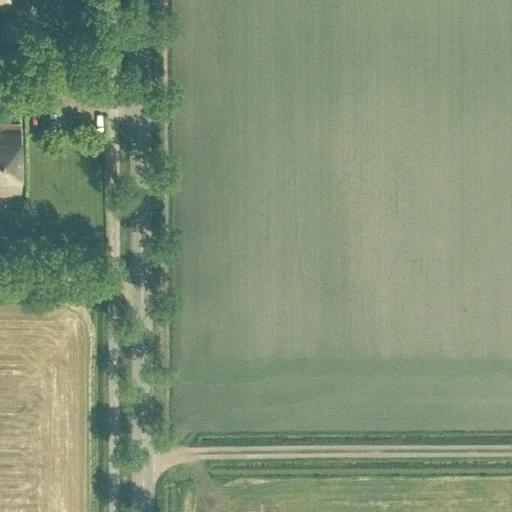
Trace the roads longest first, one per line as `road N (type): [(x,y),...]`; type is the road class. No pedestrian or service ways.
road 1 (tertiary): [(141,511),(138,0)]
road 2 (track): [(141,461),(511,456)]
road 3 (track): [(140,278),(0,280)]
